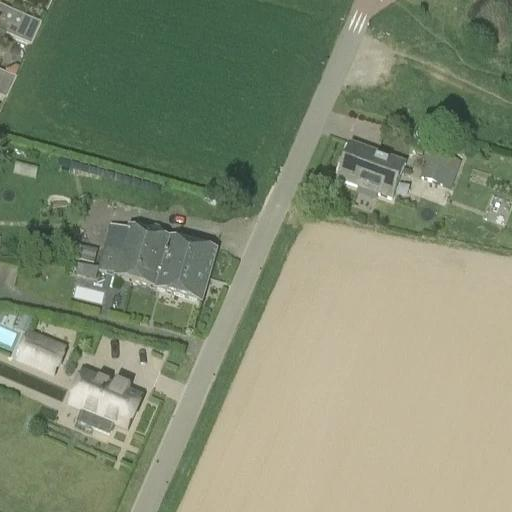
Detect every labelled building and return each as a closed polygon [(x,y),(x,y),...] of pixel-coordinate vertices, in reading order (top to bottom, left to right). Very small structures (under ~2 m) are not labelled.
[(0,48),(5,38),(29,49),(39,27),(0,9),(0,48)] [(18,70),(14,68),(5,72),(3,75),(14,80),(18,70)] [(0,101),(4,104),(14,82),(0,75),(0,101)] [(391,203),(405,166),(351,145),(337,183),(391,203)] [(460,164),(431,153),(420,181),(450,192),(460,164)] [(110,229),(105,248),(209,278),(217,252),(162,236),(163,232),(160,228),(155,227),(150,228),(149,232),(130,226),(128,233),(110,229)] [(71,253),(71,239),(43,237),(42,251),(71,253)] [(201,304),(209,278),(105,248),(99,273),(115,277),(114,279),(201,304)] [(35,371),(46,345),(28,337),(17,363),(35,371)] [(69,408),(80,412),(96,419),(91,430),(109,438),(114,427),(128,433),(142,400),(94,379),(83,375),(69,408)]
